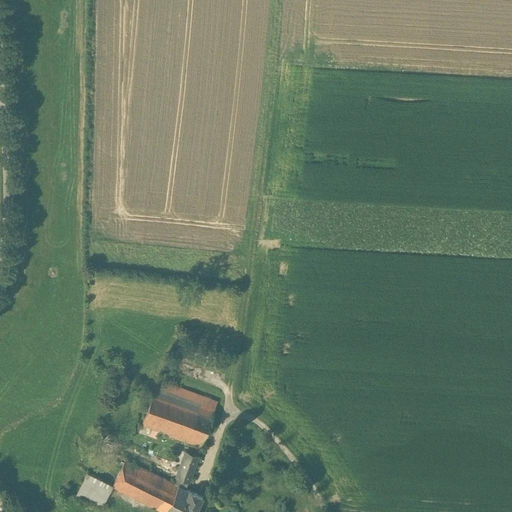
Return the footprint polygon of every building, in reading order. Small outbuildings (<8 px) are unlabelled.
[(215,408),(155,387),(141,426),(160,432),(201,447),(215,408)] [(160,432),(141,426),(139,433),(157,440),(160,432)] [(197,455),(186,451),(176,476),(188,481),(197,455)] [(174,483),(125,459),(113,485),(112,486),(112,487),(163,511),(165,511),(178,485),(174,483)] [(113,485),(87,472),(76,496),(101,509),(112,487),(112,486),(113,485)] [(188,481),(176,476),(174,483),(178,485),(185,488),(188,481)] [(223,480),(213,476),(210,482),(220,487),(223,480)] [(185,488),(178,485),(165,511),(194,511),(202,495),(189,489),(189,490),(185,488)]
